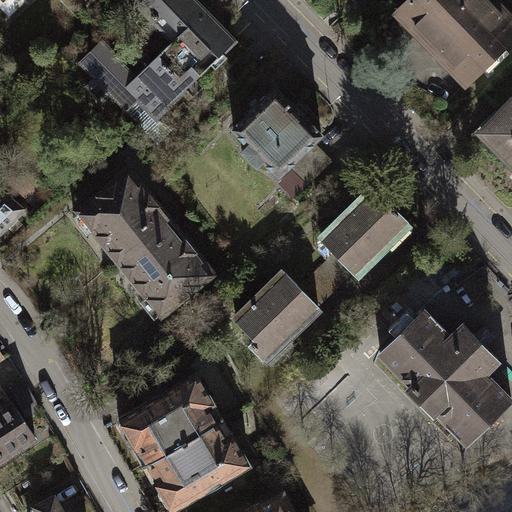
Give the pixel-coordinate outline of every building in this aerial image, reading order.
[(100,38),(77,62),(94,78),(98,74),(114,90),(109,95),(157,142),(173,126),(161,115),(169,107),(178,98),(189,109),(200,97),(189,86),(211,64),(215,68),(227,57),(224,53),(234,42),(226,34),(218,26),(221,22),(211,12),(208,16),(200,8),(203,5),(198,0),(142,0),(139,4),(154,19),(156,17),(168,29),(166,31),(173,39),(152,59),(145,52),(139,58),(145,64),(136,74),(100,38)] [(407,0),(402,5),(417,20),(411,26),(426,41),(431,36),(441,47),(436,52),(452,68),(457,63),(471,78),(511,37),(511,19),(495,2),(491,6),(484,0),(407,0)] [(276,86),(233,128),(279,174),(286,168),(313,142),(322,133),(276,86)] [(511,163),(511,99),(480,131),(511,163)] [(332,161),(313,142),(286,168),(305,187),(332,161)] [(119,260),(169,219),(128,168),(81,206),(96,225),(92,228),(119,260)] [(373,186),(321,237),(334,251),(354,270),(357,274),(409,222),(373,186)] [(0,231),(23,209),(3,192),(0,194),(0,231)] [(212,271),(169,219),(119,260),(161,312),(212,271)] [(316,268),(335,288),(354,270),(334,251),(316,268)] [(316,268),(299,285),(318,305),(335,288),(316,268)] [(283,270),(235,317),(254,337),(249,342),(265,358),(318,305),(299,285),(283,270)] [(425,308),(380,352),(412,383),(409,386),(434,411),(436,409),(467,441),(511,397),(486,371),(499,359),(487,346),(494,336),(485,327),(475,334),(463,322),(451,334),(425,308)] [(0,342),(0,361),(8,356),(0,342)] [(142,463),(216,420),(208,406),(214,402),(197,371),(121,414),(118,422),(124,432),(129,430),(137,443),(132,446),(142,463)] [(24,380),(10,388),(27,416),(41,408),(24,380)] [(0,459),(36,437),(17,408),(13,401),(2,384),(0,385),(0,459)] [(225,435),(216,420),(142,463),(152,480),(156,477),(164,491),(160,494),(166,504),(174,506),(249,463),(232,432),(225,435)] [(40,511),(37,511),(80,511),(71,494),(60,500),(55,490),(35,501),(40,511)] [(292,511),(282,493),(245,511),(292,511)]
